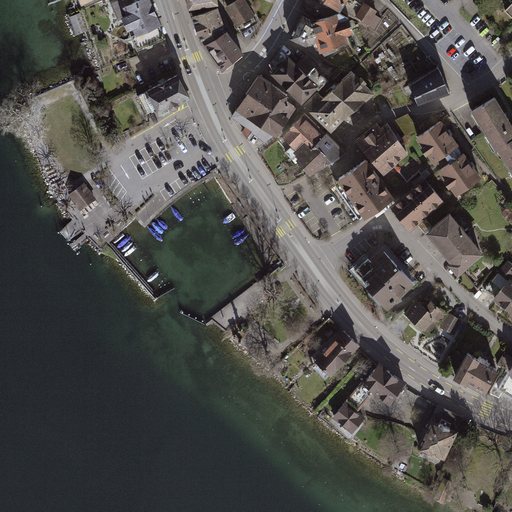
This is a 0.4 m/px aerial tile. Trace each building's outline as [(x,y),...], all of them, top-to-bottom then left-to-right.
[(167,40),(150,0),(139,0),(123,7),(127,15),(122,16),(128,31),(133,29),(135,34),(131,36),(138,51),(167,40)] [(187,0),(189,10),(219,4),(217,0),(187,0)] [(246,0),(237,0),(225,8),(236,28),(239,27),(242,33),(257,23),(254,17),(256,16),(246,0)] [(331,3),(326,0),(305,0),(304,1),(302,6),(313,11),(326,10),(331,3)] [(349,0),(326,0),(331,3),(340,10),(342,11),(344,8),(348,2),(349,0)] [(379,11),(365,2),(363,6),(354,0),(353,4),(348,2),(344,8),(374,29),(382,18),(376,14),(379,11)] [(218,7),(193,16),(202,43),(205,42),(206,45),(223,70),(233,62),(244,53),(227,31),(218,7)] [(337,13),(320,19),(303,12),(291,39),(307,46),(318,43),(321,51),(349,42),(346,34),(355,32),(350,15),(342,11),(340,10),(337,13)] [(306,73),(289,56),(281,63),(273,72),(302,101),(317,85),(319,87),(328,77),(315,64),(306,73)] [(438,66),(409,83),(418,103),(450,92),(438,66)] [(306,105),(330,129),(354,106),(372,92),(352,72),(334,88),(323,99),(318,94),(306,105)] [(179,102),(189,97),(177,74),(149,89),(147,85),(135,91),(147,113),(155,109),(159,116),(177,106),(179,102)] [(287,94),(260,75),(238,107),(239,108),(232,117),(265,140),(274,133),(275,134),(295,105),(286,99),(287,94)] [(500,149),(511,140),(511,121),(497,97),(473,110),(497,151),(500,149)] [(305,113),(283,135),(296,147),(291,152),(310,173),(346,151),(335,142),(305,113)] [(418,129),(408,113),(395,119),(406,136),(418,129)] [(418,138),(434,163),(461,145),(443,120),(418,138)] [(383,171),(408,152),(388,122),(382,128),(377,123),(357,140),(383,171)] [(511,140),(500,149),(511,169),(511,140)] [(440,170),(458,195),(483,178),(465,153),(440,170)] [(365,217),(393,196),(365,158),(336,178),(365,217)] [(391,206),(412,230),(446,201),(426,177),(391,206)] [(90,191),(84,184),(70,194),(81,208),(95,198),(90,191)] [(511,210),(508,206),(501,213),(511,225),(511,210)] [(451,211),(428,232),(452,262),(450,264),(460,275),(486,254),(451,211)] [(383,248),(355,274),(387,309),(415,284),(383,248)] [(511,263),(508,260),(498,271),(509,280),(494,299),(511,313),(511,263)] [(418,298),(404,312),(427,334),(438,323),(455,334),(464,321),(449,313),(432,299),(425,304),(418,298)] [(344,330),(315,361),(331,376),(361,346),(344,330)] [(499,370),(470,354),(457,376),(486,392),(499,370)] [(362,382),(335,417),(354,431),(366,416),(357,409),(372,389),(390,403),(406,384),(379,363),(364,383),(362,382)] [(511,364),(498,389),(511,397),(511,364)] [(438,407),(419,446),(445,459),(464,419),(438,407)] [(443,474),(433,496),(442,501),(453,478),(443,474)]
